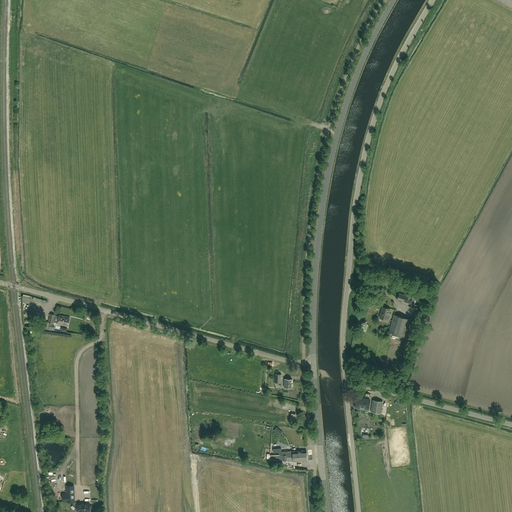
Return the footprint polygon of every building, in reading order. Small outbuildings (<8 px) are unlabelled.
[(414,299),(412,298),(411,298),(411,296),(406,294),(406,296),(399,294),(397,299),(414,305),(415,301),(414,299)] [(387,320),(389,309),(382,307),(379,318),(387,320)] [(69,317),(59,315),(57,324),(68,326),(69,317)] [(411,319),(394,315),(389,332),(406,337),(411,319)] [(382,402),(373,400),(371,412),(380,414),(382,402)] [(282,432),(277,427),(274,431),(277,434),(279,435),(282,432)] [(306,451),(292,452),(282,452),(281,448),(273,449),(273,452),(279,452),(279,455),(287,455),(287,457),(307,456),(306,451)] [(67,494),(62,494),(63,502),(67,502),(74,502),(74,486),(66,486),(67,494)]
